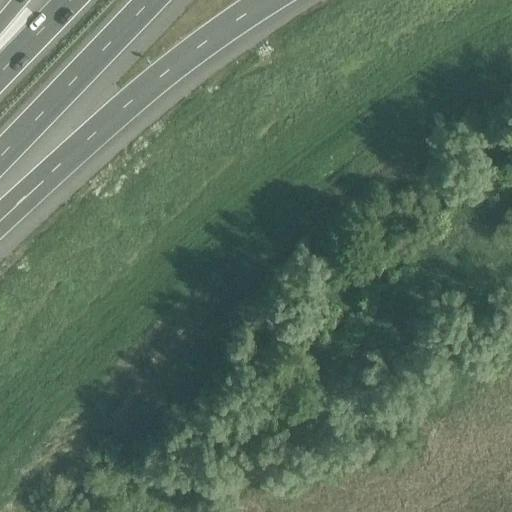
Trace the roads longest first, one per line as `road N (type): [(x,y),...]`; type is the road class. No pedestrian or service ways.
road 1 (motorway): [(0,219),(158,78),(267,0)]
road 2 (motorway): [(0,156),(149,0)]
